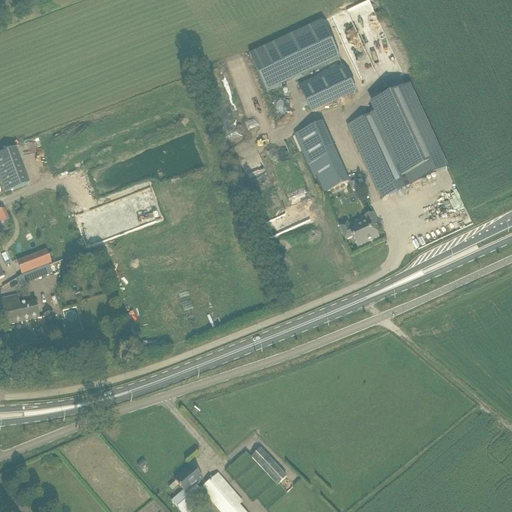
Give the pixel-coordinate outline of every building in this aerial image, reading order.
[(372,12),(356,21),(366,41),(383,32),(372,12)] [(249,54),(266,93),(340,59),(322,21),(249,54)] [(298,86),(311,114),(356,93),(343,65),(298,86)] [(374,114),(348,126),(382,199),(410,186),(446,169),(408,86),(376,101),(370,104),(374,114)] [(349,183),(322,123),(294,136),(297,143),(311,137),(334,190),(349,183)] [(0,154),(0,182),(4,194),(29,184),(15,148),(0,154)] [(351,179),(352,188),(359,186),(357,178),(351,179)] [(298,200),(298,179),(285,179),(285,200),(298,200)] [(150,189),(74,217),(86,249),(162,221),(150,189)] [(4,209),(0,210),(0,221),(1,224),(9,220),(4,209)] [(339,227),(345,241),(353,237),(358,248),(379,238),(375,228),(379,226),(373,214),(364,218),(366,223),(351,230),(347,223),(339,227)] [(39,253),(27,258),(31,271),(44,266),(50,263),(47,254),(40,256),(39,253)] [(49,266),(37,270),(40,279),(48,276),(48,275),(51,273),(49,266)] [(21,276),(17,279),(20,286),(24,284),(23,283),(30,280),(28,274),(21,276)] [(0,299),(0,314),(3,327),(39,319),(35,300),(18,304),(17,296),(0,299)] [(52,313),(43,315),(45,323),(54,321),(52,313)] [(54,321),(45,323),(47,333),(56,331),(54,321)] [(56,331),(47,333),(49,341),(58,339),(56,331)] [(251,458),(278,486),(287,478),(260,450),(251,458)] [(139,462),(136,465),(144,474),(147,472),(139,462)] [(204,496),(218,511),(243,511),(214,477),(205,485),(191,468),(174,481),(181,489),(180,490),(182,492),(170,502),(179,511),(189,511),(195,507),(189,499),(202,488),(206,494),(204,496)]
